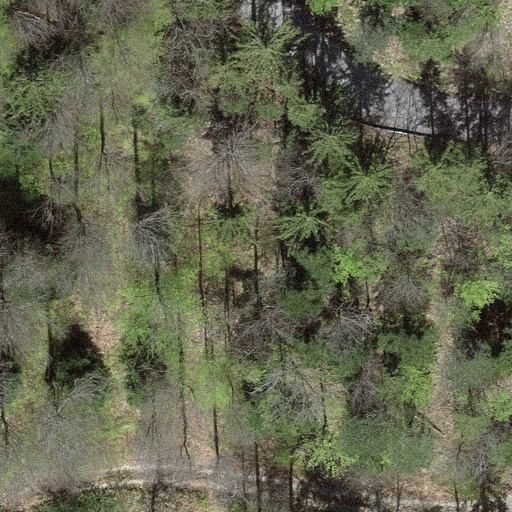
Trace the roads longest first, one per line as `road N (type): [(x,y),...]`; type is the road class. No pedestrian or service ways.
road 1 (track): [(8,511),(79,485),(170,473),(450,511)]
road 2 (unclassified): [(511,118),(439,114),(364,90),(249,0)]
